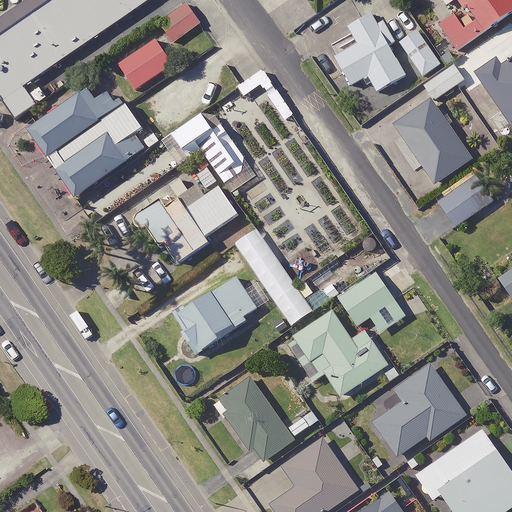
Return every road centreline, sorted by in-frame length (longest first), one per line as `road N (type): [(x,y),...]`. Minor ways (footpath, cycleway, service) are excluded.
road 1 (residential): [(239,0),(511,388)]
road 2 (secondary): [(0,268),(166,511)]
